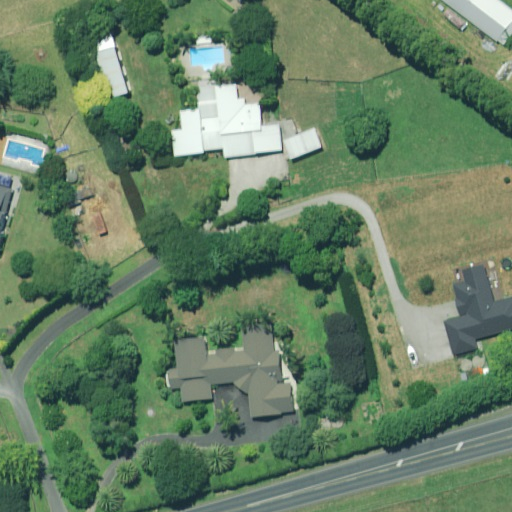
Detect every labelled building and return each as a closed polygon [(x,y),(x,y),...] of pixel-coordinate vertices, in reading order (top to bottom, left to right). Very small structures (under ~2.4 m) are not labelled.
[(499,1),(497,0),(443,0),(506,47),(511,38),(511,9),(500,0),(499,1)] [(247,106),(247,99),(241,100),(239,85),(220,88),(218,88),(201,90),(203,110),(183,112),(186,131),(175,132),(178,157),(209,153),(227,151),(228,159),(257,155),(285,152),(281,126),(266,128),(263,104),(247,106)] [(325,149),(318,130),(287,141),(294,160),(325,149)] [(6,174),(0,172),(0,251),(11,208),(8,207),(13,190),(3,187),(6,174)] [(450,330),(445,332),(453,360),(482,352),(480,343),(511,333),(511,299),(499,303),(489,265),(466,272),(469,282),(453,287),(462,317),(448,321),(450,330)] [(283,384),(276,329),(245,333),(247,348),(210,353),(208,339),(178,343),(182,369),(172,370),(175,390),(184,389),(186,403),(215,400),(213,387),(235,384),(251,396),(254,419),(268,417),(269,425),(284,423),(283,414),(297,413),(293,382),(283,384)]
